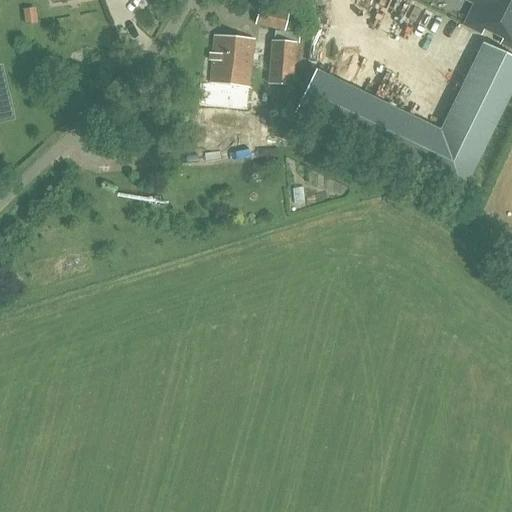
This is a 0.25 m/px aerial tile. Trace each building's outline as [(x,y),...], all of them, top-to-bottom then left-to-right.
[(511,0),(466,0),(474,3),(464,24),(463,26),(480,34),(484,28),(503,37),(500,44),(511,49),(511,0)] [(288,14),(259,7),(255,24),(284,31),(288,14)] [(35,23),(33,9),(24,11),(25,24),(35,23)] [(199,83),(197,106),(247,110),(249,88),(248,88),(254,40),(214,36),(210,84),(199,83)] [(511,107),(511,51),(486,40),(465,87),(511,107)] [(293,43),(273,42),(270,84),(290,85),(293,43)]
